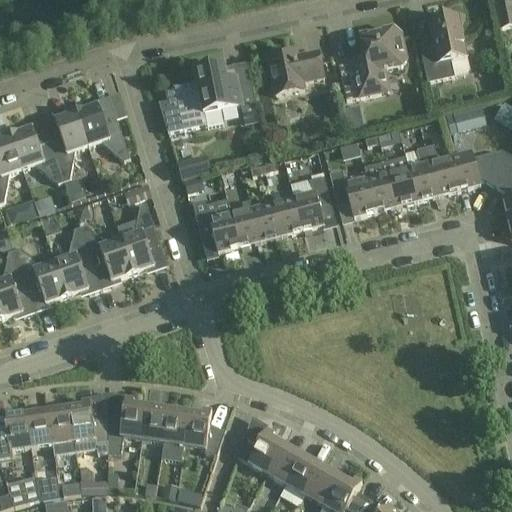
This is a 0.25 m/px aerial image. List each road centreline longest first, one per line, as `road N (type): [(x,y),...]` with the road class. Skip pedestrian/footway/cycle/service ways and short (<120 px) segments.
road 1 (residential): [(201,305),(442,238),(467,242),(511,409)]
road 2 (residential): [(440,511),(368,451),(224,379),(201,305)]
road 3 (residential): [(380,0),(118,52)]
road 4 (residential): [(201,305),(118,52)]
road 5 (residential): [(0,378),(201,305)]
road 6 (residential): [(118,52),(0,94)]
